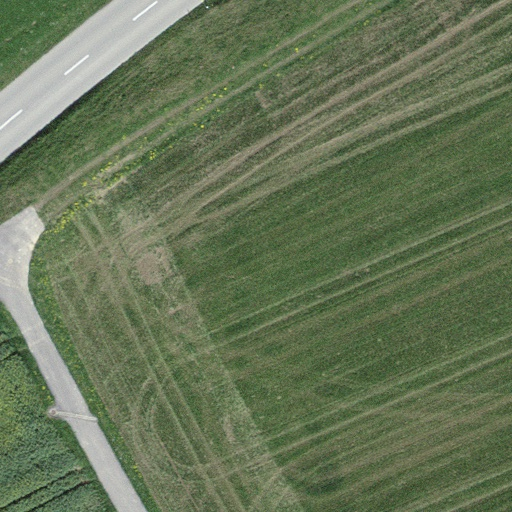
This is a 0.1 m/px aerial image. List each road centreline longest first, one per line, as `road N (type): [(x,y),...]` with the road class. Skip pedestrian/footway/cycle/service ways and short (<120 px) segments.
road 1 (track): [(0,279),(134,511)]
road 2 (tertiary): [(0,130),(160,0)]
